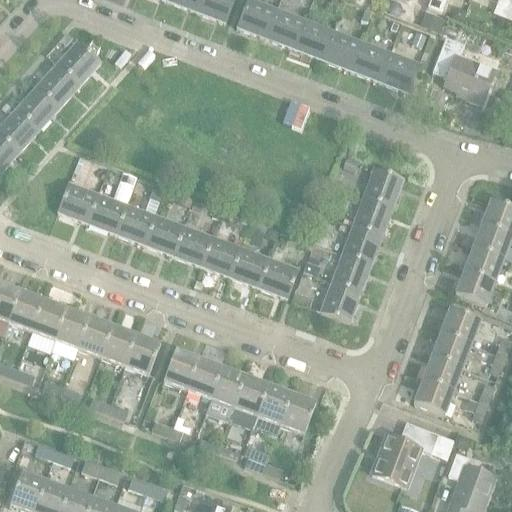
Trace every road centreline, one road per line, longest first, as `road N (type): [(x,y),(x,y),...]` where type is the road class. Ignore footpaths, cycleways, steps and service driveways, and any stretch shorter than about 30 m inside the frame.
road 1 (residential): [(0,53),(40,8),(61,3),(455,152)]
road 2 (residential): [(370,379),(0,235)]
road 3 (residential): [(455,152),(370,379)]
road 4 (residential): [(315,511),(370,379)]
